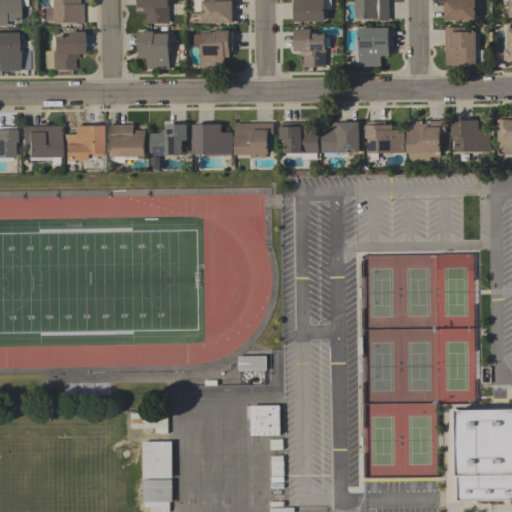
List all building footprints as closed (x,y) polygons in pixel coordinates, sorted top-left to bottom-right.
[(18,20),(3,20),(3,25),(0,25),(0,0),(26,0),(27,5),(18,6),(18,8),(21,8),(21,16),(18,16),(18,20)] [(78,0),(78,3),(82,3),(82,24),(65,24),(65,21),(50,21),(50,20),(43,20),(43,6),(49,6),(49,0),(78,0)] [(168,23),(146,23),(146,12),(142,12),(142,7),(137,7),(137,0),(167,0),(167,4),(168,4),(168,23)] [(194,12),(193,0),(232,0),(233,22),(201,23),(201,12),(194,12)] [(324,0),(324,21),(293,21),(293,0),(324,0)] [(353,17),(353,0),(389,0),(389,20),(373,20),(373,18),(357,18),(357,17),(353,17)] [(443,20),(443,0),(474,0),(475,19),(443,20)] [(359,66),(359,64),(355,65),(355,40),(358,40),(358,27),(388,27),(389,55),(381,55),(381,66),(359,66)] [(444,65),(444,27),(459,27),(459,31),(475,31),(475,33),(478,33),(478,49),(475,49),(475,65),(444,65)] [(511,59),(503,60),(503,29),(507,29),(507,27),(511,27),(511,59)] [(303,66),(303,55),(299,55),(299,50),(293,50),(293,28),(310,28),(310,32),(325,32),(325,37),(329,37),(329,46),(325,46),(325,66),(303,66)] [(168,68),(146,68),(146,57),(138,57),(137,31),(153,30),(153,33),(168,33),(168,68)] [(229,30),(229,57),(224,57),(224,68),(202,68),(201,46),(193,46),(193,34),(201,34),(201,32),(215,32),(215,30),(229,30)] [(77,58),(73,58),(74,70),(51,70),(51,36),(65,36),(65,31),(81,31),(82,53),(77,53),(77,58)] [(0,32),(18,32),(18,71),(0,71),(0,32)] [(498,115),(511,115),(511,154),(498,154),(498,115)] [(445,120),(445,137),(441,137),(441,152),(439,152),(439,156),(430,156),(430,161),(408,161),(408,152),(407,152),(407,121),(421,121),(421,123),(427,123),(427,121),(445,120)] [(451,120),(478,120),(478,129),(489,129),(490,151),(456,152),(455,137),(451,137),(451,120)] [(359,121),(359,152),(341,152),(341,155),(324,156),(324,153),(321,153),(321,130),(332,130),(332,122),(359,121)] [(273,122),(273,139),(268,139),(268,154),(265,154),(265,157),(257,157),(257,154),(255,154),(255,157),(250,157),(250,154),(235,154),(234,123),(273,122)] [(307,122),(307,130),(317,130),(317,159),(301,159),(301,156),(286,156),(286,153),(284,153),(284,138),(279,138),(279,122),(307,122)] [(403,129),(403,152),(378,152),(378,159),(370,159),(370,152),(368,152),(368,137),(365,137),(365,124),(366,124),(366,122),(385,122),(385,124),(392,124),(392,129),(403,129)] [(149,133),(160,133),(160,129),(165,129),(165,124),(187,123),(188,140),(182,140),(183,154),(169,154),(169,155),(149,156),(149,133)] [(133,130),(145,130),(145,156),(137,156),(137,159),(124,159),(124,162),(113,162),(113,157),(110,157),(110,139),(107,139),(107,125),(133,124),(133,130)] [(232,153),(193,154),(193,124),(221,124),(221,132),(231,132),(232,153)] [(21,126),(59,125),(60,156),(57,156),(57,165),(49,165),(49,157),(26,157),(26,142),(21,142),(21,126)] [(73,125),(101,125),(101,156),(84,156),(84,160),(63,160),(63,134),(73,134),(73,125)] [(0,156),(0,126),(13,126),(13,129),(15,129),(15,142),(13,142),(13,156),(0,156)] [(266,356),(237,356),(238,371),(266,371),(266,356)] [(250,436),(280,436),(279,405),(249,406),(250,436)] [(445,502),(448,409),(454,409),(454,410),(511,409),(511,500),(458,501),(458,502),(445,502)] [(142,413),(129,414),(130,429),(142,429),(142,413)] [(141,441),(171,440),(171,478),(142,478),(141,441)] [(142,480),(171,480),(171,501),(169,501),(169,511),(156,511),(156,507),(143,507),(143,501),(142,501),(142,480)]
